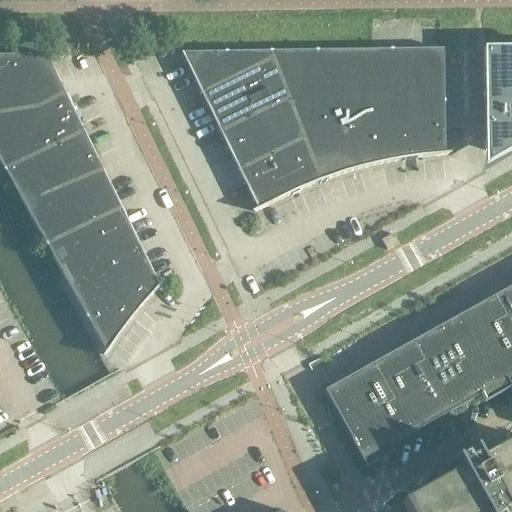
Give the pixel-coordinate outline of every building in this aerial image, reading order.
[(511,50),(483,50),(486,166),(511,151),(511,50)] [(429,157),(444,156),(446,156),(446,155),(444,155),(444,113),(443,51),(224,54),(182,55),(182,57),(181,57),(184,64),(185,64),(195,83),(194,83),(206,109),(207,108),(217,128),(216,128),(222,141),(223,140),(232,160),(231,160),(238,173),(244,186),(245,185),(257,211),(256,211),(256,212),(271,205),(284,198),(298,192),(312,186),(326,181),(341,176),(355,171),(370,168),(385,164),(399,162),(414,159),(429,157)] [(148,301),(159,288),(161,286),(160,285),(159,287),(146,261),(147,261),(135,235),(134,236),(124,216),(125,216),(119,203),(118,204),(109,184),(110,184),(97,158),(96,159),(87,140),(88,139),(82,126),(81,127),(71,108),(72,107),(60,82),(59,82),(50,63),(51,62),(47,55),(0,56),(0,163),(106,354),(105,355),(106,356),(116,341),(126,327),(137,314),(148,301)] [(398,244),(393,235),(382,241),(387,251),(398,244)] [(511,287),(324,393),(363,462),(511,379),(511,287)] [(450,486),(401,511),(509,511),(508,511),(511,508),(511,450),(484,467),(478,456),(476,457),(477,459),(469,463),(468,462),(444,476),(443,475),(442,476),(450,486)]
